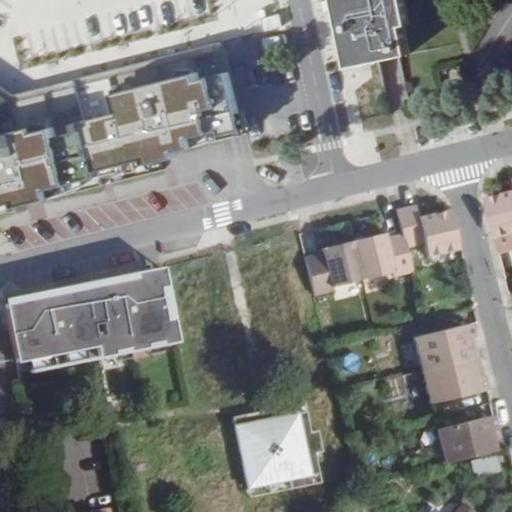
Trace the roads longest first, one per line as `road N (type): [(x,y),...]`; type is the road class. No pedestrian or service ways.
road 1 (residential): [(0,269),(450,158)]
road 2 (residential): [(511,374),(450,158)]
